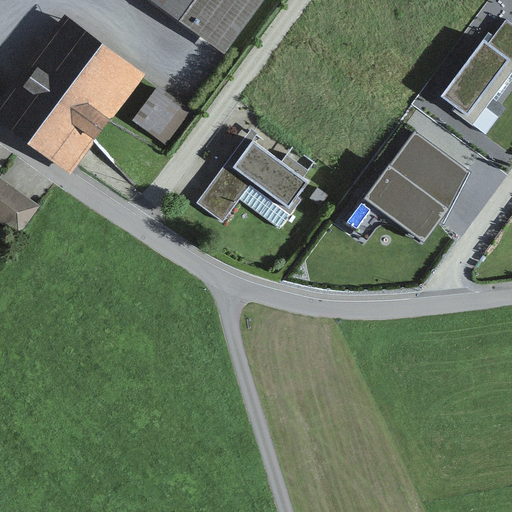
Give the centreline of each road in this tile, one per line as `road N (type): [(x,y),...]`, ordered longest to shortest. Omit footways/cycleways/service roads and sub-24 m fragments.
road 1 (residential): [(297,0),(134,223)]
road 2 (residential): [(224,280),(283,511)]
road 3 (unclassified): [(224,280),(262,299),(318,309),(429,307)]
road 4 (residential): [(0,128),(134,223)]
road 5 (residential): [(429,307),(511,193)]
